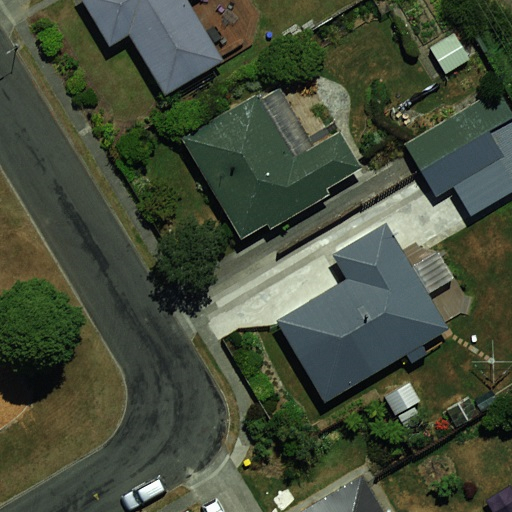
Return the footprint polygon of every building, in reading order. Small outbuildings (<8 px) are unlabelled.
[(94,0),(110,30),(133,18),(163,76),(222,46),(198,0),(94,0)] [(420,32),(441,63),(467,47),(447,15),(420,32)] [(277,72),(187,121),(245,229),(373,155),(355,122),(320,142),(277,72)] [(511,88),(507,79),(399,134),(427,188),(511,143),(511,88)] [(422,236),(280,315),(324,386),(465,309),(422,236)] [(404,511),(381,469),(303,511),(404,511)]
